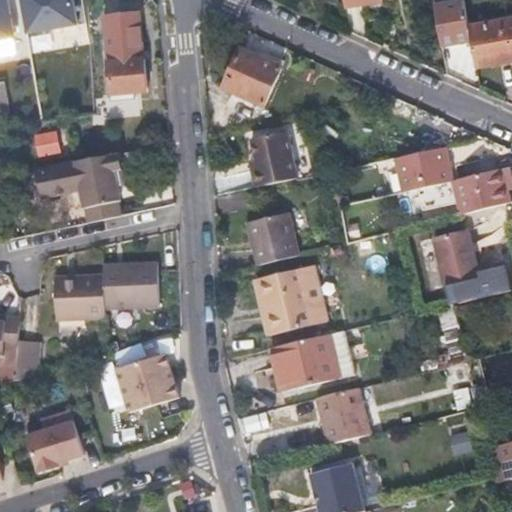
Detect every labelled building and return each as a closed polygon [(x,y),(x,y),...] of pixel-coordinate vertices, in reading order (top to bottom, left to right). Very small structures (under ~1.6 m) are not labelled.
[(9,0),(0,0),(0,46),(16,44),(9,0)] [(79,0),(24,0),(28,34),(83,28),(79,0)] [(362,12),(362,8),(400,0),(399,0),(340,0),(344,16),(362,12)] [(118,100),(128,98),(139,96),(138,92),(151,90),(142,15),(107,20),(118,100)] [(477,69),(511,61),(511,17),(469,26),(477,69)] [(233,94),(227,107),(243,116),(251,101),(264,108),(280,71),(242,52),(224,89),(233,94)] [(0,84),(0,122),(11,121),(6,83),(0,84)] [(39,154),(62,149),(58,130),(34,136),(39,154)] [(291,132),(273,136),(255,141),(259,160),(261,171),(251,173),(254,190),(301,180),(291,132)] [(453,148),(397,160),(404,194),(460,180),(453,148)] [(122,155),(114,156),(117,172),(126,171),(122,155)] [(114,156),(37,171),(40,188),(53,197),(82,192),(87,225),(123,218),(120,203),(122,203),(117,172),(114,156)] [(248,163),(251,173),(261,171),(259,160),(248,163)] [(460,180),(468,215),(511,203),(511,178),(509,167),(460,180)] [(53,197),(40,188),(42,199),(53,197)] [(371,200),(342,206),(348,233),(377,226),(371,200)] [(253,225),(263,266),(305,256),(295,215),(253,225)] [(471,256),(465,231),(434,238),(451,306),(454,306),(511,291),(511,290),(505,267),(478,273),(474,256),(471,256)] [(106,277),(107,310),(162,308),(161,265),(105,267),(106,277)] [(315,266),(306,268),(318,323),(327,321),(315,266)] [(306,268),(266,278),(273,310),(267,311),(272,335),(318,323),(306,268)] [(108,320),(107,310),(106,277),(57,278),(58,320),(108,320)] [(259,279),(267,311),(273,310),(266,278),(259,279)] [(438,309),(454,366),(469,362),(454,306),(451,306),(438,309)] [(7,322),(0,321),(0,361),(5,362),(5,349),(20,350),(20,340),(21,318),(7,317),(7,322)] [(273,348),(283,390),(340,377),(330,334),(273,348)] [(20,350),(18,381),(38,375),(41,341),(20,340),(20,350)] [(166,354),(116,370),(130,413),(180,398),(175,383),(172,384),(167,370),(170,368),(166,354)] [(175,383),(170,368),(167,370),(172,384),(175,383)] [(329,447),(350,442),(370,437),(358,391),(318,401),(329,447)] [(85,456),(71,411),(41,420),(44,431),(27,436),(39,474),(60,468),(58,464),(68,461),(85,456)] [(243,418),(246,432),(270,427),(267,414),(243,418)] [(468,434),(452,437),(456,455),(471,452),(468,434)] [(492,465),(507,461),(511,479),(511,478),(511,441),(488,448),(492,465)] [(313,476),(322,511),(367,511),(355,465),(313,476)]
